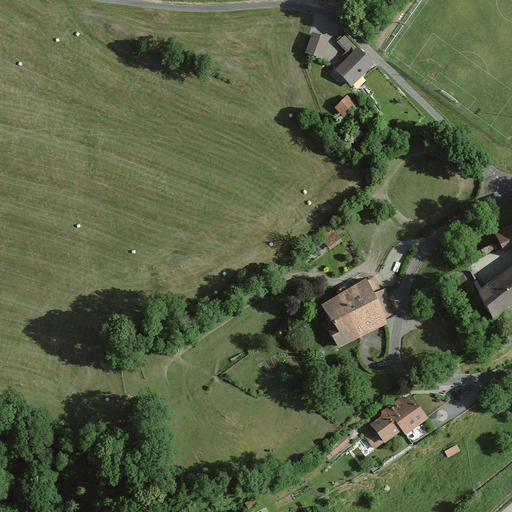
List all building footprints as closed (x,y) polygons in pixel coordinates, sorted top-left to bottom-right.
[(313,36),(307,54),(322,59),(328,41),(313,36)] [(345,40),(341,44),(354,57),(359,53),(345,40)] [(354,57),(338,72),(351,86),(372,67),(359,53),(354,57)] [(347,98),(337,109),(344,116),(355,105),(347,98)] [(364,136),(358,130),(351,137),(357,143),(364,136)] [(511,271),(480,297),(494,323),(511,311),(511,228),(497,236),(505,252),(511,249),(511,271)] [(332,233),(320,242),(327,251),(339,242),(332,233)] [(393,313),(382,292),(380,294),(373,280),(365,284),(380,320),(393,313)] [(362,284),(317,309),(333,337),(325,341),(331,353),(382,327),(362,284)] [(395,437),(399,441),(423,424),(405,398),(380,416),(383,419),(395,437)] [(383,419),(365,431),(368,435),(376,449),(395,437),(383,419)] [(368,435),(359,440),(367,454),(376,449),(368,435)] [(342,439),(320,457),(325,463),(347,445),(342,439)] [(457,446),(445,452),(448,458),(460,452),(457,446)]
